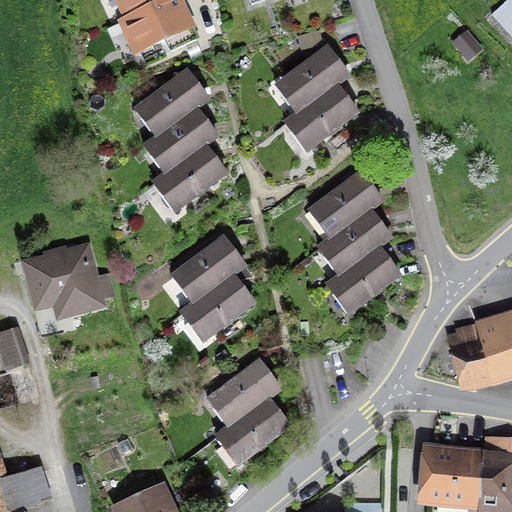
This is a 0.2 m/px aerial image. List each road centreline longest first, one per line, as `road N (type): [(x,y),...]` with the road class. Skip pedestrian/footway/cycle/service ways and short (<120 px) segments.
road 1 (residential): [(448,295),(363,0)]
road 2 (unknown): [(97,511),(74,465),(51,331),(31,305),(0,307)]
road 3 (residential): [(394,391),(260,511)]
